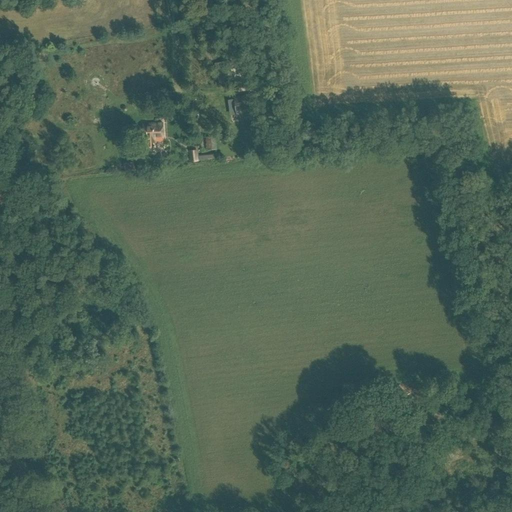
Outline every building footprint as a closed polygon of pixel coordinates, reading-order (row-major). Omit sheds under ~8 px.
[(225,60),(213,62),(215,74),(227,72),(225,60)] [(255,110),(253,95),(234,98),(236,113),(255,110)] [(161,122),(143,123),(144,152),(155,152),(154,140),(162,140),(161,122)] [(206,137),(207,149),(216,149),(215,136),(206,137)] [(189,150),(190,161),(197,161),(197,159),(216,157),(215,152),(197,154),(196,149),(189,150)]
